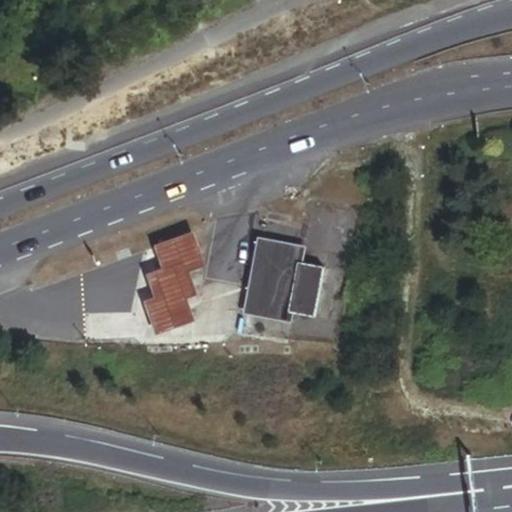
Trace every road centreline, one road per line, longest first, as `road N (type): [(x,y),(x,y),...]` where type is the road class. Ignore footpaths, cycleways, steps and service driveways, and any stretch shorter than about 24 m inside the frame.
road 1 (secondary): [(511,14),(0,201)]
road 2 (secondary): [(0,250),(425,100),(511,85)]
road 3 (trunk): [(477,501),(233,484),(0,439)]
